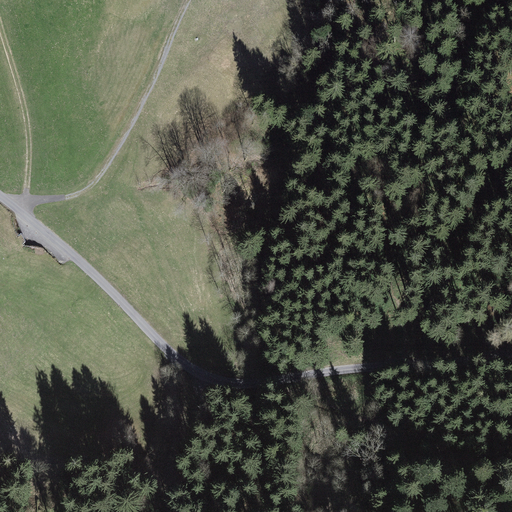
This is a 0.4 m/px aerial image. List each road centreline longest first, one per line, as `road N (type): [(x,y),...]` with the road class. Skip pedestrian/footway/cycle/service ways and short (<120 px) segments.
road 1 (unclassified): [(511,353),(274,379),(209,375),(167,351),(97,277),(0,195)]
road 2 (track): [(0,26),(25,115),(20,210),(78,193),(102,171),(190,0)]
road 3 (track): [(274,379),(511,475)]
